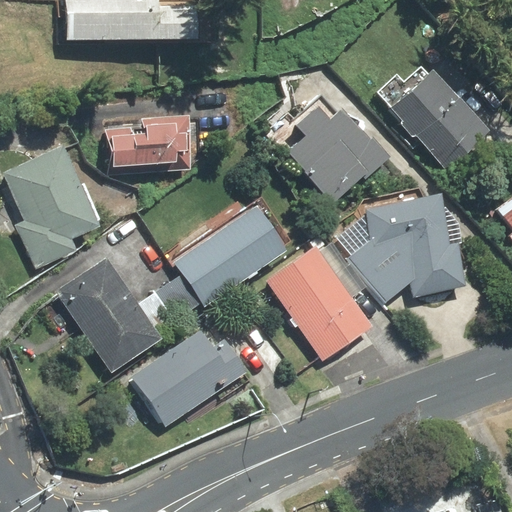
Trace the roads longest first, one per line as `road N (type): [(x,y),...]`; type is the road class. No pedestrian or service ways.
road 1 (tertiary): [(511,367),(271,459)]
road 2 (tertiary): [(124,511),(195,477),(271,459)]
road 3 (unclassified): [(0,385),(12,447),(0,511)]
